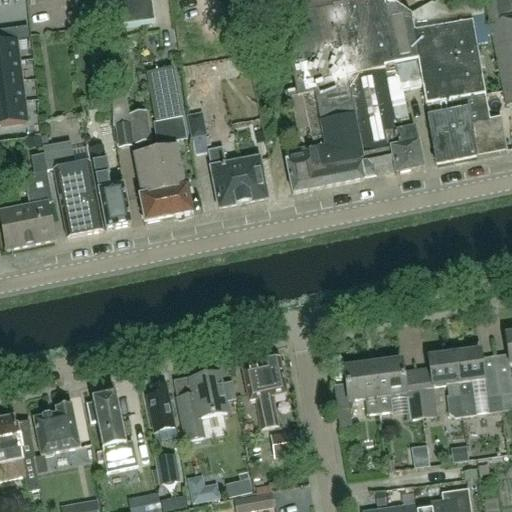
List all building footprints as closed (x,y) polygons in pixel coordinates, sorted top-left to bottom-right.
[(149,0),(105,0),(109,31),(153,25),(149,0)] [(369,155),(374,154),(346,0),(274,0),(293,91),(283,93),(285,101),(301,98),(309,141),(310,141),(312,152),(303,154),(301,150),(288,153),(288,157),(284,157),(291,197),(311,193),(310,190),(309,186),(321,184),(321,188),(322,191),(363,183),(362,178),(373,176),(369,155)] [(346,0),(374,154),(389,151),(394,177),(423,171),(415,129),(410,130),(408,120),(393,123),(392,113),(404,110),(399,87),(420,83),(416,62),(410,35),(414,34),(410,17),(395,6),(384,8),(382,0),(346,0)] [(511,0),(484,0),(506,108),(511,106),(511,0)] [(410,35),(416,62),(420,83),(436,167),(475,160),(475,158),(507,152),(500,119),(490,122),(471,23),(430,31),(414,34),(410,35)] [(15,31),(16,42),(17,42),(17,43),(29,41),(28,29),(15,31)] [(15,31),(7,32),(8,43),(16,42),(15,31)] [(0,39),(1,44),(8,43),(7,32),(0,32),(0,39)] [(0,65),(20,63),(17,43),(17,42),(16,42),(8,43),(1,44),(0,44),(0,65)] [(20,63),(0,65),(0,86),(22,84),(20,63)] [(153,126),(158,153),(174,150),(173,144),(186,142),(182,121),(173,71),(146,77),(155,125),(153,126)] [(22,84),(0,86),(0,106),(25,104),(22,84)] [(0,128),(28,125),(25,104),(0,106),(0,128)] [(130,118),(135,147),(151,144),(145,115),(130,118)] [(187,119),(192,141),(206,138),(202,116),(187,119)] [(130,127),(116,129),(119,150),(133,148),(130,127)] [(42,150),(47,174),(54,173),(67,240),(67,241),(103,234),(102,233),(90,171),(74,174),(73,169),(74,169),(70,145),(42,150)] [(91,165),(106,234),(130,228),(122,190),(109,192),(107,183),(109,183),(105,162),(104,163),(101,149),(89,151),(92,165),(91,165)] [(176,149),(174,150),(158,153),(171,217),(171,221),(193,217),(192,215),(187,190),(185,190),(176,149)] [(218,211),(250,205),(266,202),(258,160),(225,167),(222,150),(207,153),(218,211)] [(171,221),(171,217),(158,153),(133,158),(141,199),(139,199),(144,225),(144,227),(171,221)] [(53,205),(47,174),(24,179),(30,209),(0,214),(0,215),(8,253),(54,244),(47,206),(53,205)] [(508,365),(495,367),(500,399),(511,396),(511,387),(509,368),(511,367),(511,331),(505,333),(506,336),(504,337),(508,365)] [(479,353),(477,353),(476,349),(464,350),(464,355),(453,356),(463,420),(476,418),(473,394),(470,394),(469,386),(483,384),(488,417),(502,415),(500,399),(495,367),(481,369),(479,353)] [(455,421),(463,420),(453,356),(441,358),(440,354),(428,355),(429,360),(426,360),(429,376),(416,378),(423,421),(436,420),(432,391),(448,389),(449,397),(446,397),(449,416),(455,421)] [(423,421),(416,378),(402,380),(400,364),(397,364),(397,360),(383,362),(384,366),(372,368),(378,416),(393,414),(391,397),(404,395),(408,423),(423,421)] [(263,369),(243,373),(249,404),(255,403),(262,433),(278,430),(272,400),(287,397),(280,362),(262,365),(263,369)] [(366,418),(378,416),(372,368),(344,371),(347,388),(334,390),(340,431),(353,429),(349,403),(364,401),(366,418)] [(193,398),(177,401),(186,443),(202,440),(198,421),(226,415),(218,376),(189,382),(193,398)] [(167,387),(152,390),(154,398),(147,399),(155,435),(176,431),(167,387)] [(90,426),(97,425),(108,476),(138,470),(135,453),(128,454),(116,397),(106,399),(107,400),(93,403),(93,404),(85,406),(90,426)] [(57,417),(34,422),(42,459),(81,451),(71,407),(56,410),(57,417)] [(0,483),(26,478),(30,497),(41,494),(34,460),(36,460),(28,424),(16,427),(14,420),(0,422),(0,483)] [(271,440),(275,461),(275,462),(303,457),(300,435),(271,440)] [(158,461),(158,462),(162,487),(180,484),(176,458),(158,461)] [(202,480),(189,483),(194,507),(219,501),(216,488),(204,491),(202,480)] [(256,499),(272,496),(270,489),(255,492),(256,499)] [(133,500),(135,511),(160,511),(157,495),(133,500)] [(443,506),(415,510),(415,511),(469,511),(468,495),(442,499),(443,506)] [(272,496),(256,499),(233,503),(234,511),(262,511),(274,510),(273,496),(272,496)]
